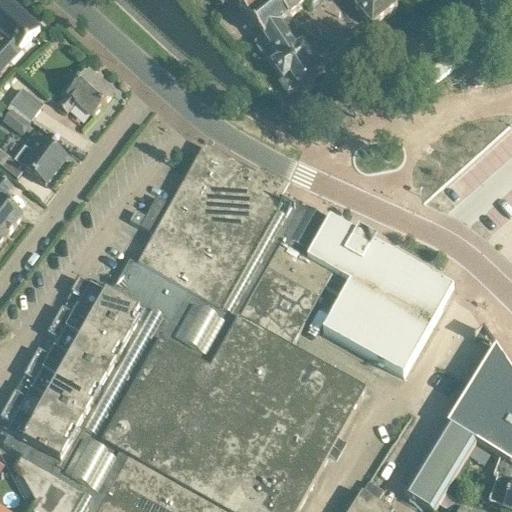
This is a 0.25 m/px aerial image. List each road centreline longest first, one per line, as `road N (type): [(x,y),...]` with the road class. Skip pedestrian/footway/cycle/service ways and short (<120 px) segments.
road 1 (residential): [(511,294),(440,236),(304,178),(191,110)]
road 2 (residential): [(0,357),(9,365),(191,110)]
road 3 (residential): [(162,85),(0,291)]
road 4 (residential): [(162,85),(68,0)]
